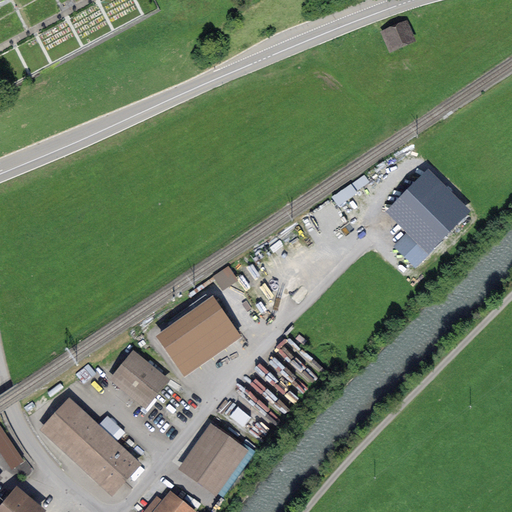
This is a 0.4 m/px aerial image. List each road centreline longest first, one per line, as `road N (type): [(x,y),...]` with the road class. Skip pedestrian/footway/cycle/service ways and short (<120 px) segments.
road 1 (primary): [(410,0),(0,170)]
road 2 (unknown): [(123,511),(282,318),(384,220)]
road 3 (residential): [(511,296),(305,511)]
road 4 (residential): [(0,369),(23,432),(100,511)]
